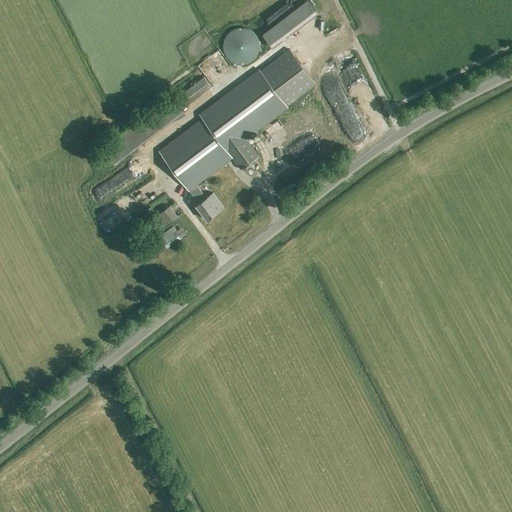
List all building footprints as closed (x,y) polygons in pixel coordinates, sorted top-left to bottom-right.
[(325,0),(310,0),(274,26),(283,38),(330,5),(325,0)] [(259,156),(245,137),(315,84),(289,49),(261,71),(259,69),(200,115),(203,119),(160,152),(199,203),(197,205),(207,220),(224,207),(212,192),(206,197),(196,185),(231,158),(240,170),(259,156)] [(226,57),(216,64),(231,83),(240,76),(226,57)] [(173,100),(139,126),(137,122),(102,149),(114,166),(183,113),(181,110),(211,87),(204,77),(173,101),(173,100)] [(375,116),(388,113),(385,99),(371,102),(375,116)] [(286,170),(337,145),(327,126),(287,145),(286,143),(276,149),(286,170)] [(290,143),(306,133),(303,128),(287,139),(290,143)] [(111,199),(142,177),(133,163),(101,184),(111,199)] [(129,200),(122,211),(128,215),(136,205),(129,200)] [(156,217),(164,227),(177,216),(170,206),(156,217)]
